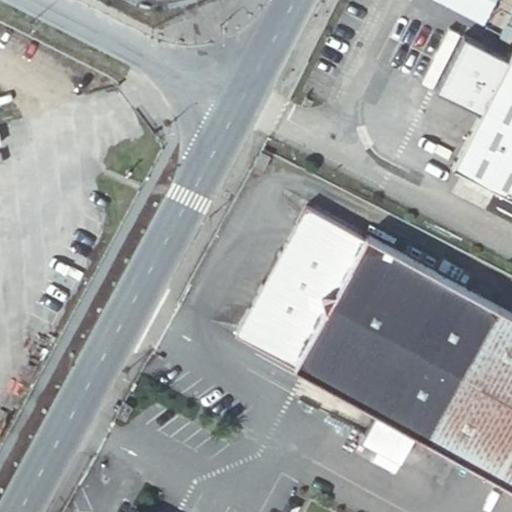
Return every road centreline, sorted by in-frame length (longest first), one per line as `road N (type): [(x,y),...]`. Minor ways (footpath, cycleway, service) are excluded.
road 1 (unclassified): [(237,98),(16,511)]
road 2 (unclassified): [(41,0),(237,98)]
